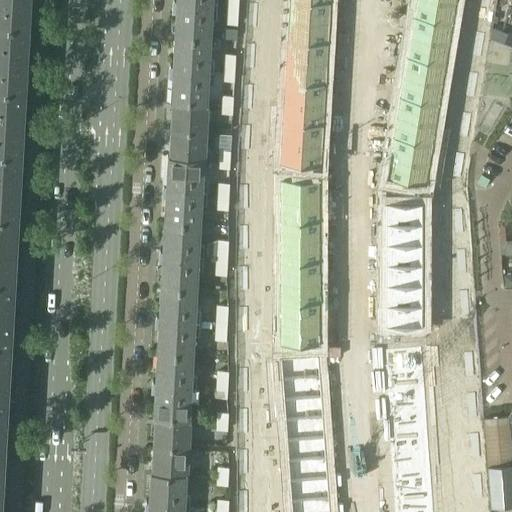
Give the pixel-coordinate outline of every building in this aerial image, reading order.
[(0,0),(0,23),(28,25),(29,0),(0,0)] [(176,8),(175,36),(211,37),(212,0),(173,0),(173,8),(176,8)] [(289,0),(289,17),(328,20),(328,0),(289,0)] [(415,0),(413,13),(452,19),(455,0),(415,0)] [(249,3),(249,15),(257,16),(257,3),(249,3)] [(481,4),(479,15),(487,17),(489,5),(481,4)] [(227,6),(227,14),(237,15),(238,7),(227,6)] [(413,13),(410,33),(449,40),(452,19),(413,13)] [(227,14),(226,23),(237,24),(237,15),(227,14)] [(249,15),(248,27),(256,28),(257,16),(249,15)] [(289,17),(288,38),(327,40),(328,20),(289,17)] [(0,23),(0,87),(24,89),(28,25),(0,23)] [(490,37),(504,42),(507,32),(492,27),(490,37)] [(477,32),(475,44),(483,45),(485,33),(477,32)] [(410,33),(407,53),(445,60),(449,40),(410,33)] [(173,73),(171,101),(209,103),(209,102),(207,102),(211,37),(175,36),(173,63),(170,63),(169,73),(173,73)] [(288,38),(286,58),(325,60),(327,40),(288,38)] [(247,44),(246,56),(254,56),(255,44),(247,44)] [(475,44),(473,56),(481,57),(483,45),(475,44)] [(407,53),(403,74),(442,80),(445,60),(407,53)] [(225,54),(224,63),(235,63),(236,55),(225,54)] [(246,56),(245,68),(254,68),(254,56),(246,56)] [(286,58),(285,79),(324,81),(325,60),(286,58)] [(224,63),(224,71),(235,72),(235,63),(224,63)] [(224,71),(223,80),(234,80),(235,72),(224,71)] [(470,72),(468,84),(476,85),(478,73),(470,72)] [(403,74),(400,94),(439,100),(442,80),(403,74)] [(285,79),(284,99),(323,101),(324,81),(285,79)] [(244,84),(244,97),(252,97),(253,85),(244,84)] [(468,84),(466,96),(474,97),(476,85),(468,84)] [(0,87),(0,151),(20,152),(24,89),(0,87)] [(400,94),(397,114),(435,120),(439,100),(400,94)] [(222,95),(222,104),(233,104),(233,96),(222,95)] [(244,97),(243,109),(251,109),(252,97),(244,97)] [(284,99),(283,119),(322,122),(323,101),(284,99)] [(168,155),(168,156),(205,158),(207,128),(209,103),(171,101),(171,102),(172,102),(169,155),(168,155)] [(222,104),(222,112),(232,113),(233,104),(222,104)] [(463,112),(461,124),(469,126),(471,114),(463,112)] [(397,114),(393,134),(432,140),(435,120),(397,114)] [(283,119),(282,140),(321,142),(322,122),(283,119)] [(461,124),(459,136),(467,138),(469,126),(461,124)] [(242,125),(241,137),(250,138),(250,126),(242,125)] [(393,134),(390,154),(429,160),(432,140),(393,134)] [(241,137),(241,149),(249,150),(250,138),(241,137)] [(282,140),(280,161),(319,163),(321,142),(282,140)] [(219,150),(219,158),(230,159),(230,150),(219,150)] [(0,151),(0,215),(17,216),(20,152),(0,151)] [(456,153),(454,164),(463,166),(465,154),(456,153)] [(390,154),(387,175),(425,182),(429,160),(390,154)] [(166,193),(164,221),(200,223),(204,159),(205,159),(205,158),(168,156),(167,183),(163,183),(163,193),(166,193)] [(219,158),(219,166),(229,167),(230,159),(219,158)] [(454,164),(452,176),(461,178),(463,166),(454,164)] [(319,176),(280,176),(280,197),(319,197),(319,176)] [(218,182),(218,191),(229,191),(229,183),(218,182)] [(248,185),(239,185),(239,197),(248,197),(248,185)] [(218,191),(217,199),(228,200),(229,191),(218,191)] [(248,197),(239,197),(239,209),(248,209),(248,197)] [(319,197),(280,197),(280,218),(319,218),(319,197)] [(217,199),(217,208),(228,209),(228,200),(217,199)] [(423,200),(384,200),(384,221),(423,221),(423,200)] [(462,209),(453,209),(454,221),(462,221),(462,209)] [(0,215),(0,279),(13,280),(17,216),(0,215)] [(319,218),(280,218),(280,238),(319,238),(319,218)] [(162,259),(161,286),(197,288),(200,223),(164,221),(163,248),(159,248),(159,259),(162,259)] [(423,221),(384,221),(384,242),(423,242),(423,221)] [(462,221),(454,221),(455,233),(463,233),(462,221)] [(248,226),(239,226),(239,238),(248,238),(248,226)] [(248,238),(239,238),(239,250),(248,250),(248,238)] [(319,238),(280,238),(280,258),(319,258),(319,238)] [(207,243),(206,256),(216,256),(217,248),(227,249),(228,240),(217,240),(207,243)] [(511,247),(511,240),(499,241),(500,254),(511,253),(511,247)] [(423,242),(384,242),(384,262),(423,262),(423,242)] [(216,256),(216,257),(227,257),(227,249),(217,248),(216,256)] [(465,249),(456,250),(457,262),(465,261),(465,249)] [(216,257),(216,265),(227,266),(227,257),(216,257)] [(319,258),(280,258),(280,279),(319,279),(319,258)] [(465,261),(457,262),(458,274),(466,274),(465,261)] [(423,262),(384,262),(384,282),(423,282),(423,262)] [(216,265),(216,274),(226,274),(227,266),(216,265)] [(248,267),(239,267),(239,279),(248,279),(248,267)] [(0,279),(0,343),(9,344),(13,280),(0,279)] [(248,279),(239,279),(239,291),(248,291),(248,279)] [(319,279),(280,279),(280,299),(319,299),(319,279)] [(423,282),(384,282),(384,303),(423,303),(423,282)] [(159,324),(157,352),(193,354),(197,288),(161,286),(159,314),(156,314),(156,324),(159,324)] [(468,290),(459,291),(460,303),(468,302),(468,290)] [(319,299),(280,299),(280,320),(319,320),(319,299)] [(468,302),(460,303),(461,315),(469,314),(468,302)] [(423,303),(384,303),(384,324),(423,324),(423,303)] [(217,305),(217,313),(227,314),(228,305),(217,305)] [(248,307),(239,307),(239,319),(248,319),(248,307)] [(216,321),(216,322),(227,322),(227,314),(217,313),(216,321)] [(248,319),(239,319),(239,332),(247,332),(248,319)] [(319,320),(280,320),(280,341),(319,341),(319,320)] [(216,322),(216,330),(227,331),(227,322),(216,322)] [(216,330),(215,339),(226,339),(227,331),(216,330)] [(0,343),(0,407),(6,408),(9,344),(0,343)] [(422,346),(383,349),(385,370),(424,368),(422,346)] [(155,390),(154,416),(189,417),(193,354),(157,352),(156,379),(152,379),(152,389),(155,390)] [(472,352),(464,353),(465,365),(473,364),(472,352)] [(319,354),(280,356),(281,378),(320,375),(319,354)] [(473,364),(465,365),(466,377),(474,376),(473,364)] [(247,368),(239,368),(239,380),(247,380),(247,368)] [(424,368),(385,370),(386,391),(425,388),(424,368)] [(217,371),(217,379),(228,380),(228,371),(217,371)] [(320,375),(281,378),(283,398),(322,395),(320,375)] [(217,379),(216,388),(227,389),(228,380),(217,379)] [(247,380),(239,380),(239,392),(247,392),(247,380)] [(216,388),(216,396),(227,397),(227,389),(216,388)] [(425,388),(386,391),(388,411),(427,408),(425,388)] [(475,393),(467,393),(468,405),(476,405),(475,393)] [(322,395),(283,398),(284,419),(323,416),(322,395)] [(476,405),(468,405),(469,417),(477,417),(476,405)] [(427,408),(388,411),(389,432),(428,429),(427,408)] [(247,409),(239,409),(239,421),(247,421),(247,409)] [(217,412),(217,420),(228,421),(228,412),(217,412)] [(505,415),(484,417),(488,465),(487,465),(490,506),(511,504),(511,462),(508,463),(505,415)] [(154,416),(151,472),(186,474),(187,474),(188,448),(189,444),(190,418),(189,417),(154,416)] [(323,416),(284,419),(286,439),(325,436),(323,416)] [(206,419),(206,428),(216,429),(217,419),(206,419)] [(217,420),(216,429),(227,429),(228,421),(217,420)] [(247,421),(239,421),(239,433),(247,433),(247,421)] [(428,429),(389,432),(391,452),(430,449),(428,429)] [(478,433),(470,434),(471,446),(479,445),(478,433)] [(325,436),(286,439),(287,459),(326,456),(325,436)] [(479,445),(471,446),(472,458),(480,457),(479,445)] [(430,449),(391,452),(392,472),(431,469),(430,449)] [(247,450),(239,450),(239,462),(247,462),(247,450)] [(326,456),(287,459),(289,480),(328,477),(326,456)] [(247,462),(239,462),(239,474),(247,474),(247,462)] [(217,467),(217,476),(228,476),(228,467),(217,467)] [(431,469),(392,472),(394,493),(433,490),(431,469)] [(149,509),(148,511),(183,511),(186,474),(151,472),(149,499),(146,499),(145,509),(149,509)] [(481,474),(473,475),(474,487),(482,486),(481,474)] [(217,476),(217,484),(227,485),(228,476),(217,476)] [(328,477),(289,480),(290,500),(329,497),(328,477)] [(482,486),(474,487),(474,499),(483,498),(482,486)] [(433,490),(394,493),(395,511),(407,511),(434,510),(433,490)] [(247,491),(239,491),(239,503),(247,503),(247,491)] [(330,511),(329,497),(290,500),(290,511),(330,511)] [(218,500),(217,508),(228,509),(228,500),(218,500)] [(247,511),(247,503),(239,503),(238,511),(247,511)]
